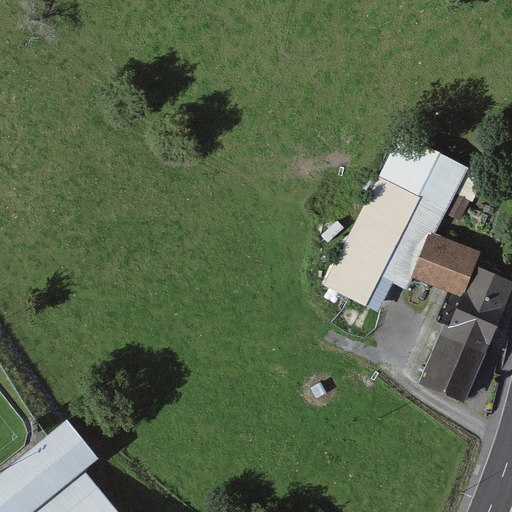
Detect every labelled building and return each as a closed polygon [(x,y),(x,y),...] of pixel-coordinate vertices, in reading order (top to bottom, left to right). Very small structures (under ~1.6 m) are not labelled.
[(382,174),(391,149),(379,144),(369,169),(382,174)] [(467,169),(461,193),(474,196),(480,172),(467,169)] [(486,258),(435,238),(418,281),(469,301),(486,258)] [(511,300),(511,281),(484,269),(430,390),(466,406),(511,300)] [(0,511),(117,511),(88,476),(105,462),(74,425),(0,485),(0,511)]
